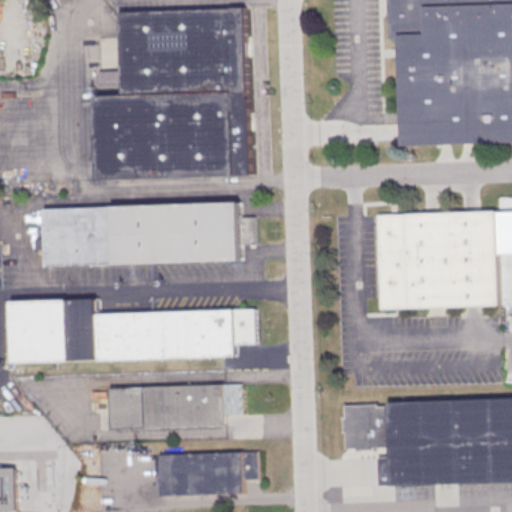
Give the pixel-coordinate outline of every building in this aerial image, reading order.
[(388,0),(511,0),(511,141),(404,145),(400,37),(390,38),(388,0)] [(122,11),(247,7),(253,175),(99,179),(96,95),(125,94),(122,11)] [(47,208),(242,201),(243,217),(257,216),(258,244),(243,245),(244,260),(48,266),(47,208)] [(379,214),(498,210),(501,305),(383,309),(379,214)] [(13,300),(15,362),(238,356),(238,343),(260,343),(259,308),(100,313),(99,298),(13,300)] [(112,387),(226,383),(227,430),(113,433),(112,387)] [(511,403),(511,490),(394,494),(393,455),(350,456),(348,409),(511,403)] [(162,454),(260,450),(261,479),(245,479),(246,493),(163,495),(162,454)] [(0,466),(18,466),(19,511),(0,511),(0,466)]
